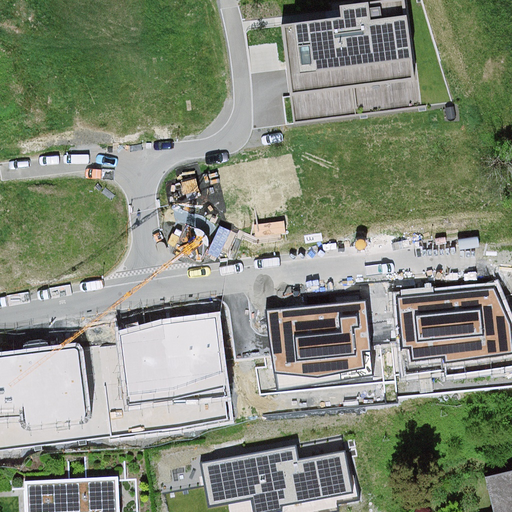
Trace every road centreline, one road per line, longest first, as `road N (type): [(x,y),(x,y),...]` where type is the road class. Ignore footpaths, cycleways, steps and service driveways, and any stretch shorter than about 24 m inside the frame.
road 1 (residential): [(153,291),(468,254)]
road 2 (residential): [(229,0),(244,121),(210,149),(141,158)]
road 3 (residential): [(0,318),(153,291)]
road 4 (residential): [(141,158),(153,291)]
